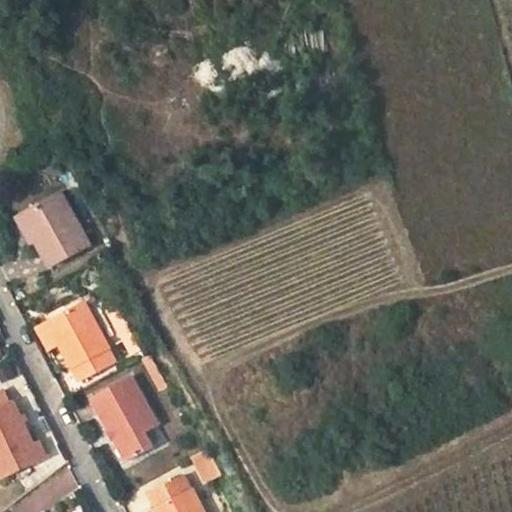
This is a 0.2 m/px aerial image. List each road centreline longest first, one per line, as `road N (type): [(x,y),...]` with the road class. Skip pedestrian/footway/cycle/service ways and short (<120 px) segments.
road 1 (track): [(511,272),(383,300),(201,373)]
road 2 (track): [(335,511),(511,422)]
